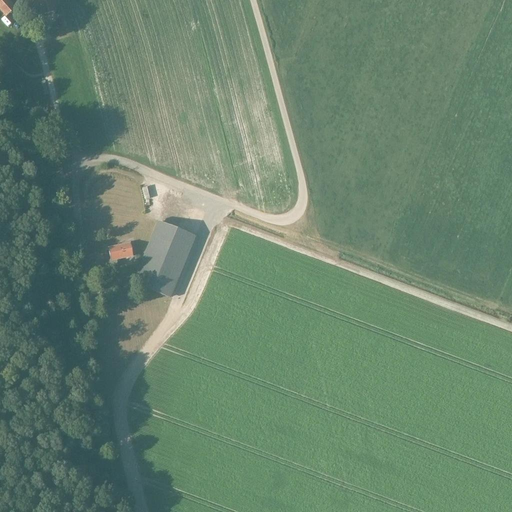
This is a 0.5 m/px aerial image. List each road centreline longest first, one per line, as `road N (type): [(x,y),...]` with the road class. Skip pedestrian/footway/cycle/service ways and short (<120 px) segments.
road 1 (unclassified): [(79,161),(123,161),(259,217),(294,215),(301,181),(253,0)]
road 2 (track): [(214,198),(170,318),(114,387),(138,511)]
road 3 (track): [(291,217),(317,240),(511,312)]
